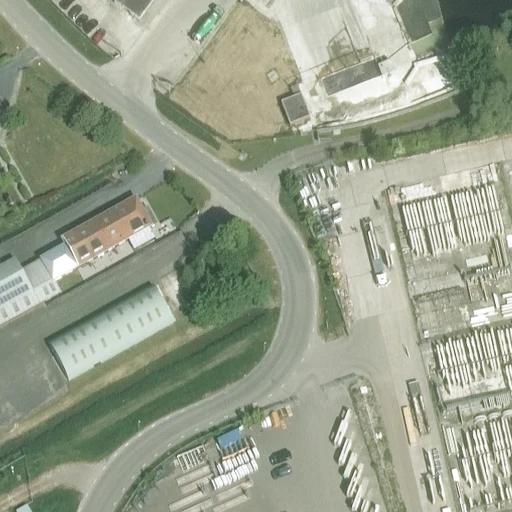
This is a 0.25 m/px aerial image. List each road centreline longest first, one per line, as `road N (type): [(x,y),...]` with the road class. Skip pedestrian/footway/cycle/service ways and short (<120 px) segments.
road 1 (tertiary): [(96,511),(118,475),(153,441),(270,371),(291,335),(296,275),(283,239),(259,209),(106,94),(8,0)]
road 2 (unknown): [(381,346),(354,213),(359,191),(376,176),(511,145)]
road 3 (unknown): [(381,346),(418,511)]
